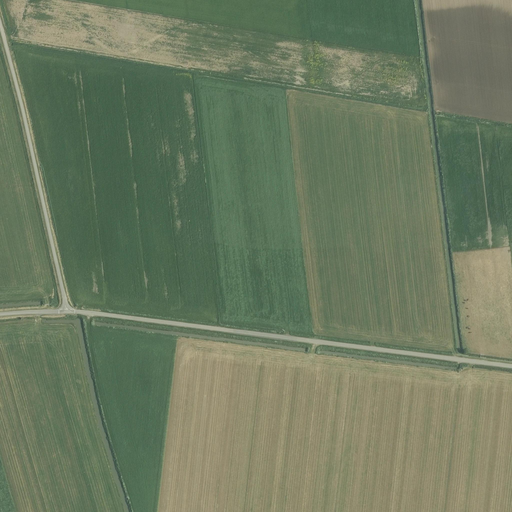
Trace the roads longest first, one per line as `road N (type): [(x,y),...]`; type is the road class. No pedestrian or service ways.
road 1 (unclassified): [(511,368),(66,313)]
road 2 (unclassified): [(66,313),(0,27)]
